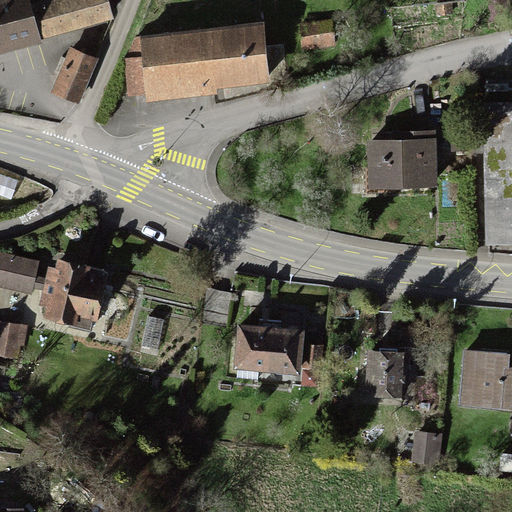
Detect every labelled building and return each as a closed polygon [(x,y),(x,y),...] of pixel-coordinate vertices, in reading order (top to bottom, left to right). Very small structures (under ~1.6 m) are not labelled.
[(0,0),(0,40),(108,19),(104,0),(0,0)] [(261,22),(136,36),(142,89),(266,75),(261,22)] [(329,22),(284,26),(286,50),(332,46),(329,22)] [(511,101),(484,102),(486,244),(511,244),(511,101)] [(431,130),(365,129),(364,180),(430,181),(431,130)] [(36,262),(0,253),(0,281),(30,288),(36,262)] [(96,278),(48,266),(38,304),(87,317),(96,278)] [(26,323),(0,320),(0,347),(23,349),(26,323)] [(300,326),(242,321),(239,357),(297,363),(300,326)] [(402,345),(369,344),(368,381),(401,382),(402,345)] [(511,365),(502,365),(499,398),(511,399),(511,365)] [(417,432),(413,455),(434,458),(437,435),(417,432)]
